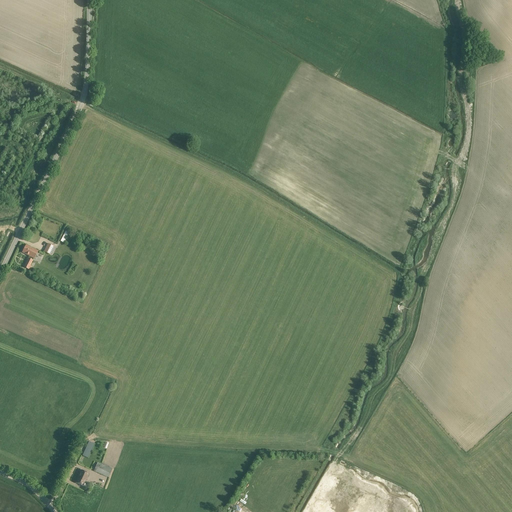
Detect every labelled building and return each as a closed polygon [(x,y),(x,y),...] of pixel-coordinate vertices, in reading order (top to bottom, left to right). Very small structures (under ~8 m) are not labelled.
[(45,252),(51,255),(52,252),(51,252),(54,246),(50,244),(45,252)] [(34,259),(38,251),(26,245),(22,253),(34,259)] [(30,270),(32,267),(30,266),(33,260),(28,258),(24,267),(30,270)] [(88,441),(82,455),(88,458),(94,443),(88,441)] [(98,463),(94,471),(108,478),(112,469),(98,463)] [(89,473),(82,470),(76,483),(83,486),(89,473)]
